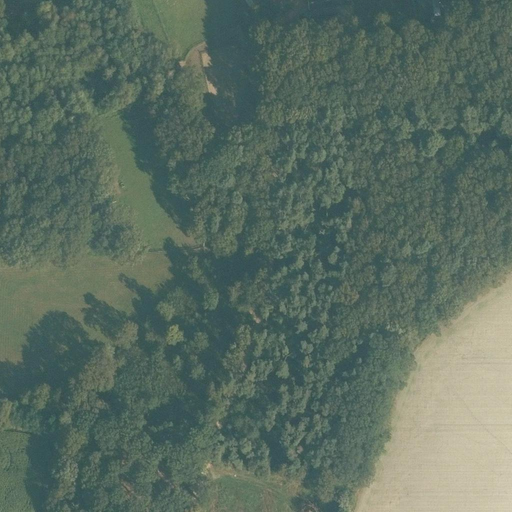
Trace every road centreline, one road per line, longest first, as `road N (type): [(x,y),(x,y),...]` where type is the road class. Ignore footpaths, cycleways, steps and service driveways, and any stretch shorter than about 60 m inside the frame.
road 1 (track): [(190,511),(258,300),(272,124)]
road 2 (track): [(511,250),(444,190),(272,124)]
